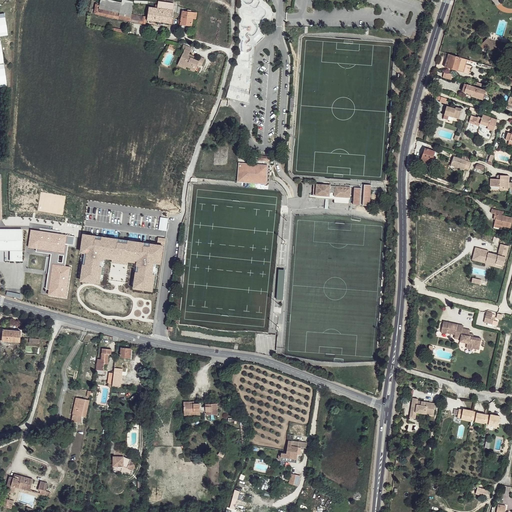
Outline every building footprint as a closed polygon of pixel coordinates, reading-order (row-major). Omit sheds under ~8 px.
[(134,3),(134,2),(125,0),(122,0),(122,2),(119,13),(100,9),(99,8),(99,4),(98,4),(98,3),(96,3),(94,13),(145,24),(146,16),(143,16),(131,14),(134,3)] [(119,13),(122,2),(110,0),(102,0),(100,9),(119,13)] [(156,5),(155,8),(149,7),(147,20),(171,23),(174,4),(158,1),(158,5),(156,5)] [(182,11),(180,24),(192,26),(193,19),(195,19),(196,13),(182,11)] [(0,13),(0,36),(8,35),(5,13),(0,13)] [(188,47),(183,46),(181,51),(183,52),(179,63),(187,67),(191,69),(196,71),(198,67),(199,67),(200,64),(202,65),(204,59),(200,57),(198,61),(193,59),(191,57),(191,56),(189,54),(192,48),(188,47)] [(462,58),(450,55),(450,56),(446,68),(457,71),(459,67),(461,68),(462,64),(460,63),(462,58)] [(467,84),(467,85),(465,92),(468,94),(471,95),(471,96),(483,100),(486,90),(467,84)] [(456,108),(452,107),(447,106),(445,114),(448,115),(459,117),(460,118),(462,108),(456,106),(456,108)] [(475,125),(479,126),(480,124),(488,127),(491,118),(483,114),(482,118),(478,117),(475,125)] [(421,159),(422,159),(428,161),(427,162),(431,164),(435,151),(425,147),(421,159)] [(465,168),(468,161),(454,156),(451,165),(464,170),(465,168)] [(238,181),(269,183),(269,173),(267,173),(268,163),(238,162),(238,181)] [(509,175),(500,175),(500,179),(498,179),(490,179),(490,186),(500,186),(504,186),(504,188),(508,188),(509,175)] [(310,194),(307,194),(307,197),(331,198),(330,202),(346,203),(346,186),(327,185),(327,183),(310,183),(310,194)] [(370,204),(370,183),(363,183),(363,186),(353,186),(353,204),(370,204)] [(495,214),(495,218),(497,218),(496,220),(495,224),(503,226),(511,228),(511,222),(511,217),(503,215),(504,212),(493,209),(492,213),(495,214)] [(22,228),(0,227),(0,248),(10,249),(10,259),(22,259),(22,228)] [(165,240),(82,230),(80,252),(83,252),(80,278),(99,280),(102,258),(112,259),(111,262),(128,264),(128,260),(136,261),(133,286),(153,289),(157,262),(162,263),(165,240)] [(72,237),(30,231),(27,248),(33,249),(33,253),(48,256),(43,289),(48,290),(47,295),(64,297),(68,267),(62,266),(66,243),(71,244),(72,237)] [(476,247),(473,260),(486,263),(487,260),(504,265),(509,246),(501,244),(498,255),(489,253),(486,252),(486,250),(476,247)] [(486,263),(486,264),(503,269),(504,265),(487,260),(486,263)] [(487,312),(485,317),(484,322),(492,324),(494,320),(491,319),(493,313),(487,312)] [(452,324),(453,322),(441,319),(440,327),(445,328),(444,331),(453,333),(452,336),(458,338),(457,340),(465,341),(472,343),(471,347),(477,348),(480,337),(475,336),(474,337),(471,336),(471,335),(467,334),(467,332),(468,329),(461,327),(461,324),(455,323),(455,324),(452,324)] [(2,329),(1,340),(19,341),(21,331),(2,329)] [(121,347),(120,357),(131,358),(132,348),(121,347)] [(101,353),(100,359),(104,359),(104,353),(108,354),(111,354),(111,349),(102,348),(101,353)] [(96,369),(103,370),(104,364),(108,364),(108,354),(104,353),(104,359),(100,359),(98,359),(98,363),(97,363),(96,369)] [(115,365),(112,386),(114,386),(114,385),(118,386),(119,381),(120,381),(122,368),(118,367),(119,365),(115,365)] [(410,412),(417,414),(417,413),(417,411),(434,414),(435,402),(418,400),(418,398),(413,397),(410,412)] [(85,399),(78,398),(74,414),(82,416),(85,399)] [(190,402),(184,402),(184,415),(190,415),(190,412),(200,411),(207,411),(207,414),(217,414),(217,403),(206,404),(206,406),(200,406),(200,403),(194,403),(190,404),(190,402)] [(458,410),(457,418),(461,419),(461,420),(471,420),(471,419),(475,419),(475,420),(485,421),(485,420),(486,420),(489,420),(489,421),(499,422),(500,412),(490,411),(490,413),(476,412),(476,411),(472,411),(472,410),(462,410),(462,411),(458,410)] [(74,414),(73,414),(72,421),(82,423),(82,416),(74,414)] [(292,446),(293,441),(289,440),(287,453),(282,452),(281,455),(281,456),(297,459),(298,454),(298,451),(299,447),(292,446)] [(124,458),(124,456),(113,456),(113,465),(124,466),(133,470),(135,463),(129,461),(124,458)] [(6,490),(12,492),(13,485),(15,486),(19,487),(20,483),(31,486),(33,479),(19,475),(18,477),(15,476),(14,477),(13,477),(9,476),(6,490)] [(294,475),(291,475),(290,484),(299,485),(300,476),(294,475)] [(48,483),(40,481),(38,489),(40,490),(40,492),(49,495),(50,491),(46,490),(48,483)] [(230,508),(227,507),(225,511),(232,511),(233,510),(236,499),(239,490),(235,489),(234,492),(233,495),(232,500),(230,508)] [(5,498),(3,506),(11,508),(12,504),(9,503),(10,499),(5,498)]
